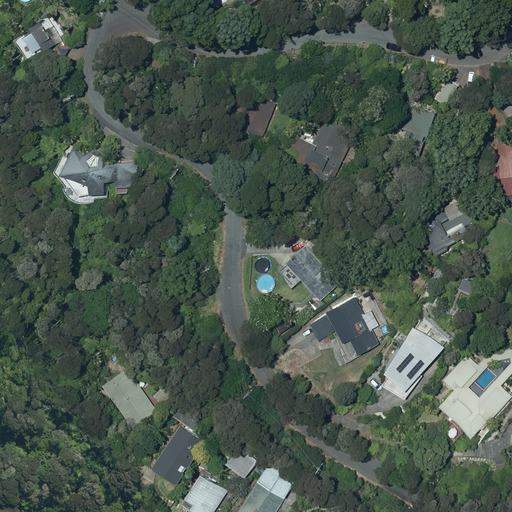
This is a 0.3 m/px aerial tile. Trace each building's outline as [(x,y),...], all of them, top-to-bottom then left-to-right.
[(28,27),(42,50),(65,35),(50,13),(28,27)] [(469,63),(460,64),(441,93),(461,106),(482,72),(469,63)] [(425,139),(440,102),(410,90),(395,126),(425,139)] [(245,128),(266,136),(280,101),(258,93),(245,128)] [(339,171),(362,124),(331,109),(317,140),(298,130),(290,146),(339,171)] [(511,136),(494,136),(494,193),(511,192),(511,136)] [(89,151),(81,141),(71,164),(88,185),(114,182),(113,173),(123,172),(124,178),(146,175),(144,157),(124,159),(123,158),(111,160),(109,153),(107,153),(107,149),(100,145),(96,148),(95,147),(89,151)] [(473,205),(450,217),(456,228),(479,217),(473,205)] [(292,257),(325,296),(345,279),(311,240),(292,257)] [(483,280),(466,271),(456,289),(472,299),(483,280)] [(369,310),(360,293),(332,307),(349,338),(355,335),(363,351),(384,340),(376,325),(381,322),(374,308),(369,310)] [(328,312),(326,309),(307,320),(318,340),(338,329),(333,320),(328,312)] [(411,394),(426,375),(423,373),(451,341),(419,324),(411,335),(408,340),(403,344),(399,348),(395,353),(393,358),(391,364),(396,369),(388,380),(411,394)] [(511,398),(511,388),(499,378),(483,397),(467,384),(483,367),(468,354),(447,377),(458,387),(443,403),(478,433),(486,424),(488,425),(511,398)] [(108,380),(137,426),(161,410),(131,365),(108,380)] [(327,378),(336,390),(342,386),(333,373),(327,378)] [(160,390),(169,400),(179,391),(170,381),(160,390)] [(189,418),(201,427),(209,415),(197,406),(189,418)] [(159,462),(184,478),(210,438),(186,422),(159,462)] [(233,458),(250,472),(262,459),(245,444),(233,458)] [(238,511),(272,511),(273,511),(278,511),(301,477),(273,459),(251,494),(250,493),(238,511)] [(191,511),(220,511),(217,510),(232,487),(207,470),(189,498),(197,503),(191,511)] [(344,511),(330,502),(322,511),(344,511)]
